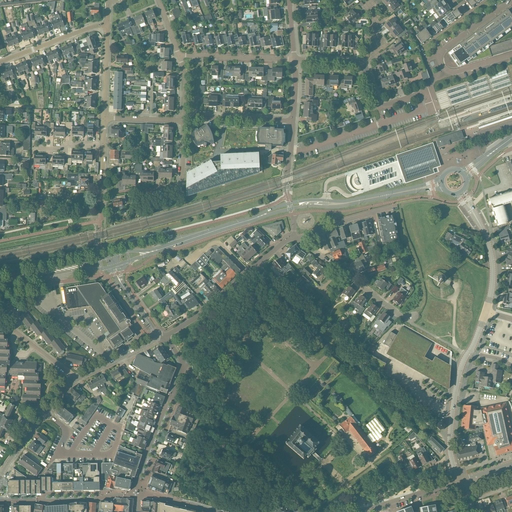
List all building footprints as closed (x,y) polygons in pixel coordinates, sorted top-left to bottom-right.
[(190,12),(185,0),(184,0),(181,1),(187,13),(190,12)] [(315,0),(303,0),(305,8),(310,8),(309,5),(316,4),(315,0)] [(398,6),(393,0),(386,6),(391,12),(393,10),(395,13),(404,6),(401,3),(398,6)] [(436,2),(431,6),(433,8),(432,9),(435,13),(437,12),(447,5),(445,3),(443,0),(437,5),(436,2)] [(471,0),(468,0),(466,2),(471,9),(476,5),(471,0)] [(99,4),(95,4),(95,8),(88,8),(88,13),(91,13),(91,15),(96,15),(99,15),(99,4)] [(183,19),(183,18),(177,5),(176,6),(176,7),(176,8),(171,10),(176,22),(183,19)] [(450,10),(447,5),(437,12),(435,13),(439,18),(437,20),(438,22),(441,21),(441,20),(446,17),(445,14),(450,10)] [(310,8),(305,8),(305,17),(317,16),(316,10),(316,7),(310,8)] [(511,7),(504,13),(504,12),(503,13),(503,14),(492,22),(492,21),(491,22),(485,27),(485,26),(484,27),(473,35),(472,36),(466,40),(465,41),(448,54),(458,67),(460,65),(461,66),(461,67),(486,59),(483,49),(490,44),(511,27),(511,7)] [(273,8),(264,8),(265,16),(267,16),(268,22),(272,21),(280,20),(279,10),(273,10),(273,8)] [(451,13),(455,20),(461,16),(456,10),(451,13)] [(155,18),(152,11),(145,14),(149,25),(153,23),(151,20),(155,18)] [(354,13),(353,11),(345,17),(351,25),(361,17),(356,12),(354,13)] [(387,24),(384,26),(389,32),(397,26),(392,20),(396,17),(395,17),(397,15),(395,13),(393,14),(387,19),(385,21),(387,24)] [(448,25),(455,20),(451,13),(446,17),(441,20),(441,21),(442,23),(445,21),(448,25)] [(26,19),(23,20),(23,22),(23,24),(24,28),(26,33),(29,40),(34,38),(30,27),(28,28),(26,23),(27,22),(31,21),(30,16),(30,14),(25,15),(26,19)] [(58,17),(57,15),(55,16),(55,18),(59,29),(64,27),(60,16),(58,17)] [(134,27),(136,32),(137,35),(143,33),(141,28),(139,29),(138,26),(144,23),(141,16),(134,19),(137,26),(134,27)] [(317,16),(305,17),(306,26),(308,26),(318,25),(317,22),(319,22),(319,18),(317,18),(317,16)] [(59,29),(55,18),(50,20),(54,30),(59,29)] [(136,32),(134,27),(133,26),(131,27),(129,21),(123,24),(125,30),(127,33),(127,34),(128,36),(136,32)] [(443,24),(442,23),(441,21),(438,22),(429,29),(430,31),(433,29),(437,33),(443,29),(441,25),(443,24)] [(127,33),(125,30),(123,24),(116,27),(119,32),(121,38),(124,37),(123,35),(127,34),(127,33)] [(44,34),(41,27),(39,28),(37,25),(35,26),(39,36),(44,34)] [(425,29),(420,33),(426,41),(431,37),(428,33),(430,31),(429,29),(426,25),(423,27),(425,29)] [(397,26),(389,32),(394,38),(396,36),(398,39),(399,38),(407,32),(405,29),(402,32),(397,26)] [(194,43),(195,45),(205,43),(204,34),(203,31),(203,29),(199,29),(199,32),(199,33),(193,35),(194,43)] [(29,40),(26,33),(23,34),(22,30),(20,31),(24,42),(29,40)] [(273,45),(272,46),(273,48),(284,46),(282,37),(283,37),(283,30),(277,31),(278,39),(272,40),(271,40),(273,45)] [(205,43),(206,46),(217,44),(215,38),(216,38),(214,31),(210,32),(210,33),(204,34),(205,43)] [(217,44),(217,46),(228,44),(226,35),(225,32),(221,32),(222,37),(216,38),(215,38),(217,44)] [(185,33),(181,33),(182,37),(184,45),(194,43),(193,35),(192,33),(188,34),(188,35),(186,36),(185,33)] [(238,39),(237,34),(233,35),(232,33),(226,35),(228,44),(228,47),(239,45),(239,44),(238,39)] [(260,40),(259,35),(256,36),(255,33),(248,35),(250,44),(250,45),(251,48),(261,45),(260,40)] [(426,41),(420,33),(416,36),(414,34),(412,35),(412,37),(416,42),(418,40),(421,44),(426,41)] [(302,44),(302,46),(305,46),(311,46),(312,34),(306,34),(306,36),(303,36),(302,41),(302,44)] [(312,34),(311,46),(317,47),(320,47),(321,41),(319,41),(317,41),(318,34),(312,34)] [(348,36),(347,48),(353,48),(356,48),(357,46),(357,43),(357,41),(357,40),(358,40),(358,39),(357,39),(357,38),(353,34),(353,35),(348,34),(348,36)] [(163,35),(153,35),(153,40),(152,40),(152,43),(147,43),(147,46),(155,46),(155,43),(163,43),(163,35)] [(240,47),(250,45),(250,44),(248,35),(244,36),(244,37),(238,39),(239,44),(239,45),(240,47)] [(267,38),(260,40),(261,45),(262,48),(272,46),(273,45),(271,40),(272,40),(270,35),(266,36),(267,38)] [(321,41),(320,47),(323,47),(329,47),(330,35),(324,35),(324,38),(321,38),(321,41)] [(330,35),(329,47),(335,47),(338,47),(339,42),(335,42),(336,35),(330,35)] [(339,42),(338,47),(341,47),(347,48),(348,36),(342,35),(342,41),(341,41),(340,41),(340,42),(339,42)] [(8,48),(14,46),(11,38),(8,39),(7,36),(4,37),(8,48)] [(85,47),(95,43),(93,37),(86,39),(87,42),(84,43),(85,46),(85,47)] [(511,39),(511,40),(510,39),(508,41),(505,42),(504,41),(502,43),(499,44),(499,43),(497,44),(493,45),(491,46),(490,44),(483,49),(486,59),(492,57),(491,56),(511,49),(511,39)] [(391,49),(389,51),(393,55),(395,54),(396,53),(398,55),(400,54),(401,56),(408,51),(405,48),(406,47),(401,41),(397,44),(396,45),(391,49)] [(97,49),(95,43),(85,47),(85,46),(81,48),(82,52),(90,49),(92,55),(97,53),(96,49),(97,49)] [(72,45),(66,47),(69,54),(72,53),(73,56),(76,55),(72,45)] [(71,58),(69,54),(66,47),(61,49),(65,59),(68,58),(69,63),(72,62),(71,58)] [(160,54),(154,53),(154,55),(151,55),(151,59),(154,59),(154,60),(159,60),(161,60),(161,58),(164,59),(164,57),(169,58),(169,49),(161,49),(161,50),(160,50),(160,54)] [(51,53),(54,60),(55,63),(60,61),(56,51),(51,53)] [(51,61),(54,60),(51,53),(46,55),(50,65),(53,64),(51,61)] [(36,58),(39,66),(41,64),(43,68),(45,67),(41,56),(36,58)] [(159,60),(158,66),(163,67),(163,71),(171,71),(172,63),(165,63),(165,60),(161,60),(159,60)] [(21,64),(24,71),(27,70),(28,73),(30,72),(26,62),(21,64)] [(66,76),(67,75),(68,75),(63,62),(59,64),(62,70),(64,69),(66,76)] [(404,69),(408,80),(411,79),(408,72),(412,71),(409,63),(403,66),(404,69)] [(218,67),(212,67),(211,76),(218,76),(218,78),(221,78),(222,71),(221,71),(221,69),(218,69),(218,67)] [(229,77),(233,77),(233,67),(226,67),(226,71),(223,71),(223,80),(229,80),(229,77)] [(240,68),(233,67),(233,77),(237,77),(237,80),(243,81),(244,72),(240,72),(240,68)] [(6,70),(9,77),(11,76),(13,79),(15,78),(11,68),(6,70)] [(250,77),(256,77),(256,68),(249,68),(249,75),(245,74),(244,81),(250,81),(250,77)] [(256,68),(256,77),(262,78),(261,81),(265,81),(264,85),(267,85),(267,81),(267,75),(263,75),(263,69),(256,68)] [(267,81),(274,81),(274,78),(281,78),(285,78),(285,72),(282,72),(282,69),(273,69),(273,70),(267,70),(267,75),(267,81)] [(404,69),(394,72),(396,77),(396,78),(399,77),(401,81),(404,79),(404,81),(408,80),(404,69)] [(9,77),(6,70),(1,72),(5,82),(7,81),(6,78),(9,77)] [(389,78),(386,79),(389,86),(390,87),(392,86),(392,85),(395,84),(393,78),(396,77),(394,72),(388,74),(389,78)] [(423,80),(429,78),(427,72),(421,74),(423,80)] [(66,76),(65,78),(65,79),(62,83),(61,84),(65,84),(65,79),(70,79),(70,75),(67,75),(66,76)] [(306,79),(305,96),(312,96),(313,89),(310,89),(310,85),(314,85),(323,85),(324,76),(314,76),(314,79),(306,79)] [(382,88),(389,86),(386,79),(382,80),(381,76),(376,77),(378,83),(380,82),(382,88)] [(338,77),(330,77),(330,81),(327,81),(326,91),(332,91),(332,86),(337,86),(338,77)] [(352,78),(344,77),(344,81),(341,81),(340,88),(347,89),(347,85),(351,86),(352,78)] [(161,89),(161,94),(163,94),(167,94),(167,90),(174,90),(175,84),(166,83),(163,83),(163,87),(162,89),(161,89)] [(262,97),(255,96),(255,108),(262,109),(262,99),(266,99),(267,92),(262,92),(262,97)] [(221,94),(214,94),(214,97),(209,97),(209,106),(217,107),(217,101),(221,101),(221,94)] [(232,107),(232,96),(223,95),(222,103),(225,103),(225,107),(232,107)] [(239,96),(232,96),(232,107),(238,108),(238,104),(241,104),(242,96),(239,96)] [(273,97),(268,97),(268,105),(268,107),(271,108),(271,109),(280,110),(281,102),(273,101),(273,97)] [(304,110),(313,111),(313,107),(317,108),(317,101),(308,100),(308,104),(304,103),(304,110)] [(356,103),(355,100),(348,103),(349,106),(351,105),(352,108),(354,108),(355,113),(362,111),(359,102),(356,103)] [(12,109),(4,109),(4,111),(0,111),(0,121),(8,121),(8,115),(11,115),(12,109)] [(313,115),(313,111),(304,110),(303,117),(307,118),(306,121),(316,122),(316,115),(313,115)] [(69,130),(69,123),(65,122),(65,128),(60,128),(59,137),(65,138),(65,129),(69,130)] [(35,137),(41,137),(41,127),(35,127),(35,123),(32,123),(32,130),(35,130),(35,137)] [(47,130),(50,130),(50,123),(44,123),(44,127),(41,127),(41,137),(47,137),(47,130)] [(59,137),(60,128),(54,127),(54,123),(50,123),(50,130),(54,130),(53,137),(59,137)] [(73,123),(69,123),(69,130),(72,130),(72,137),(78,137),(78,127),(72,127),(73,123)] [(87,127),(88,127),(88,123),(84,123),(84,127),(78,127),(78,137),(84,137),(84,130),(87,130),(87,127)] [(209,128),(207,124),(200,129),(200,130),(198,131),(197,129),(191,130),(191,135),(192,139),(194,144),(197,147),(196,146),(203,143),(204,142),(204,143),(203,147),(206,148),(207,144),(210,143),(210,144),(210,143),(214,142),(214,143),(213,138),(212,133),(209,128)] [(164,135),(173,135),(173,128),(170,128),(171,126),(164,125),(164,128),(164,135)] [(4,126),(0,126),(0,138),(8,138),(8,133),(12,133),(13,127),(4,126)] [(112,127),(112,134),(115,134),(115,138),(123,138),(123,132),(121,132),(122,128),(112,127)] [(274,128),(270,128),(270,129),(259,129),(258,132),(258,137),(256,137),(258,137),(258,142),(257,142),(258,145),(265,145),(265,147),(265,150),(271,150),(271,147),(282,147),(283,144),(283,139),(285,139),(283,139),(283,134),(283,131),(274,131),(274,128)] [(459,140),(457,134),(445,138),(436,141),(438,147),(447,144),(448,146),(450,145),(450,143),(459,140)] [(149,140),(149,143),(152,143),(155,143),(170,144),(170,141),(173,141),(173,135),(164,135),(163,135),(163,138),(162,138),(161,140),(152,140),(149,140)] [(10,143),(0,143),(0,155),(14,156),(14,148),(10,148),(10,143)] [(164,152),(164,153),(172,153),(173,146),(169,146),(170,144),(155,143),(155,146),(160,146),(160,152),(164,152)] [(187,167),(187,174),(186,189),(186,196),(259,172),(259,156),(261,156),(266,154),(268,152),(271,150),(265,150),(265,147),(220,149),(216,151),(210,144),(210,143),(207,144),(206,148),(210,154),(187,167)] [(335,176),(336,176),(336,177),(336,179),(346,175),(346,176),(346,177),(345,177),(345,178),(345,179),(345,180),(345,181),(345,182),(345,183),(345,184),(345,185),(346,186),(346,187),(346,188),(347,189),(347,190),(348,191),(349,191),(349,192),(350,193),(351,193),(352,194),(356,193),(358,192),(360,191),(359,190),(361,190),(362,191),(362,192),(363,193),(385,186),(388,189),(405,184),(422,178),(425,177),(432,175),(434,174),(439,172),(438,168),(440,167),(438,158),(433,144),(396,156),(382,161),(344,173),(335,176)] [(109,152),(109,161),(109,164),(113,164),(113,165),(117,165),(117,152),(117,151),(114,151),(114,152),(112,152),(112,151),(110,151),(110,152),(109,152)] [(67,166),(71,166),(71,162),(77,162),(77,152),(71,152),(71,159),(68,159),(67,164),(67,166)] [(86,166),(86,162),(86,159),(83,159),(83,152),(77,152),(77,162),(83,162),(82,166),(86,166)] [(86,162),(86,165),(92,165),(92,166),(95,166),(95,168),(98,168),(98,163),(96,163),(96,159),(92,159),(92,152),(86,152),(86,159),(86,162)] [(283,153),(279,153),(276,153),(274,153),(273,154),(271,155),(270,156),(269,158),(267,158),(266,159),(267,159),(268,163),(272,164),(272,165),(273,165),(273,166),(276,166),(276,165),(277,165),(278,165),(280,165),(280,161),(282,161),(283,153)] [(34,166),(39,166),(40,156),(34,156),(34,163),(30,163),(30,170),(34,170),(34,166)] [(39,166),(39,169),(45,170),(45,172),(48,172),(48,170),(49,170),(49,163),(45,163),(46,156),(40,156),(39,166)] [(52,166),(58,166),(58,157),(53,156),(52,163),(49,163),(49,170),(52,170),(52,166)] [(58,157),(58,166),(64,166),(64,171),(67,171),(67,166),(67,164),(64,164),(64,157),(58,157)] [(13,158),(0,158),(0,162),(0,161),(0,172),(4,172),(4,165),(13,165),(13,158)] [(156,173),(157,161),(155,161),(154,161),(153,170),(150,169),(150,173),(147,173),(147,182),(153,182),(154,173),(156,173)] [(160,161),(157,161),(156,168),(158,168),(158,170),(159,170),(159,178),(165,178),(165,169),(162,169),(162,166),(160,166),(160,161)] [(124,172),(120,172),(120,168),(117,169),(117,171),(117,175),(120,175),(120,183),(122,183),(122,185),(129,185),(129,177),(129,176),(125,176),(125,174),(124,172)] [(13,175),(0,174),(0,186),(3,186),(3,180),(10,180),(11,180),(12,179),(13,178),(13,175)] [(89,183),(89,179),(77,179),(77,174),(67,174),(66,187),(75,187),(75,190),(80,190),(80,187),(89,188),(89,187),(89,186),(89,184),(89,183)] [(0,198),(3,199),(3,193),(9,193),(9,188),(1,188),(1,191),(0,191),(0,198)] [(498,196),(489,199),(491,205),(490,205),(491,207),(492,207),(493,209),(492,209),(493,212),(497,226),(505,224),(507,224),(507,223),(508,223),(507,221),(502,204),(511,200),(511,191),(503,194),(498,196)] [(126,203),(125,196),(117,197),(117,200),(112,201),(114,209),(116,208),(116,207),(123,206),(122,203),(126,203)] [(0,206),(1,206),(1,209),(7,210),(9,210),(9,205),(2,205),(3,199),(0,198),(0,206)] [(394,216),(378,219),(380,229),(379,229),(380,234),(382,245),(399,242),(396,227),(396,222),(395,222),(394,216)] [(284,229),(282,222),(262,227),(273,238),(276,235),(276,236),(279,233),(277,232),(278,232),(278,231),(278,230),(284,229)] [(365,236),(373,234),(370,222),(362,224),(365,236)] [(351,227),(349,227),(352,237),(354,244),(360,242),(358,239),(361,238),(359,232),(361,231),(360,228),(358,228),(357,225),(355,225),(351,226),(351,227)] [(510,229),(509,226),(501,229),(502,231),(498,232),(502,243),(509,240),(508,235),(511,234),(510,229)] [(341,229),(339,230),(342,240),(349,238),(349,237),(351,237),(350,233),(347,234),(346,228),(344,228),(343,227),(341,228),(341,229)] [(254,236),(250,240),(254,244),(257,242),(262,248),(263,247),(263,248),(266,245),(265,245),(267,243),(265,240),(263,238),(266,235),(259,229),(258,230),(253,234),(254,236)] [(326,233),(327,235),(320,238),(325,251),(329,249),(330,253),(339,249),(343,249),(346,248),(344,240),(337,243),(335,238),(338,237),(335,229),(326,233)] [(447,233),(446,232),(443,237),(444,237),(443,238),(444,239),(442,240),(445,242),(446,241),(448,242),(452,236),(447,233)] [(241,235),(235,240),(238,243),(243,238),(246,241),(249,239),(244,235),(243,233),(241,235)] [(466,241),(454,235),(451,240),(461,245),(458,249),(468,256),(472,250),(464,244),(466,241)] [(368,252),(364,241),(358,244),(362,254),(353,257),(357,264),(350,267),(354,275),(364,270),(362,266),(367,264),(365,260),(362,254),(368,252)] [(244,243),(240,246),(251,258),(257,253),(251,246),(249,248),(244,243)] [(251,258),(240,246),(238,248),(240,251),(237,253),(240,256),(246,263),(251,258)] [(296,248),(295,246),(291,249),(289,248),(289,249),(288,251),(287,252),(285,254),(290,259),(296,254),(303,259),(306,254),(296,248)] [(215,256),(211,260),(218,265),(223,260),(227,264),(230,268),(236,276),(240,272),(218,248),(213,254),(215,256)] [(347,257),(343,249),(339,249),(339,250),(331,253),(333,258),(334,258),(336,262),(342,259),(347,257)] [(203,254),(199,258),(206,264),(209,260),(203,254)] [(401,266),(398,257),(392,259),(394,264),(395,265),(393,266),(394,268),(395,267),(396,268),(401,266)] [(199,258),(195,261),(202,268),(205,266),(205,265),(205,264),(206,264),(199,258)] [(273,264),(280,273),(282,275),(289,270),(291,268),(288,264),(285,266),(283,263),(281,260),(281,261),(279,259),(276,262),(275,261),(273,263),(273,264)] [(314,260),(310,264),(313,267),(314,266),(316,268),(317,269),(312,274),(313,274),(312,275),(314,277),(315,276),(317,278),(321,274),(322,275),(325,271),(319,265),(316,263),(317,263),(314,260)] [(202,268),(195,261),(190,266),(195,271),(198,268),(199,270),(201,268),(202,268)] [(223,267),(220,270),(225,274),(226,273),(232,280),(236,276),(230,268),(227,264),(225,265),(223,267)] [(385,269),(384,264),(367,270),(369,275),(385,269)] [(179,284),(182,281),(176,275),(180,271),(176,267),(172,271),(166,276),(170,281),(175,286),(178,283),(179,284)] [(312,273),(305,267),(303,270),(309,276),(312,273)] [(232,280),(226,273),(225,274),(220,270),(212,278),(213,279),(216,283),(222,289),(232,280)] [(198,287),(206,279),(201,273),(190,283),(195,289),(198,287)] [(310,280),(304,275),(301,278),(303,280),(300,284),(301,284),(295,290),(302,296),(307,290),(303,286),(306,282),(308,284),(310,280)] [(147,278),(145,276),(143,277),(136,282),(136,283),(138,286),(138,285),(140,288),(142,287),(147,284),(148,286),(150,284),(150,283),(152,281),(149,277),(147,278)] [(163,279),(161,281),(165,286),(168,283),(173,288),(174,288),(175,286),(170,281),(166,276),(165,277),(163,279)] [(441,276),(440,276),(439,276),(438,277),(437,278),(437,280),(437,282),(438,283),(439,284),(440,284),(442,284),(443,284),(444,284),(444,283),(445,283),(445,282),(445,281),(445,280),(445,279),(445,278),(444,277),(443,276),(442,276),(441,276)] [(214,285),(216,283),(213,279),(211,281),(209,280),(208,281),(209,282),(207,285),(208,287),(208,288),(210,290),(212,289),(216,294),(220,291),(214,285)] [(376,281),(375,282),(375,283),(377,285),(376,286),(382,290),(385,285),(388,287),(386,289),(389,291),(393,286),(387,282),(388,281),(386,280),(384,282),(381,279),(379,281),(378,280),(376,281)] [(172,289),(171,290),(172,290),(174,294),(175,295),(176,294),(186,285),(182,281),(180,283),(179,284),(178,283),(175,286),(174,288),(173,288),(172,289)] [(98,283),(97,283),(64,289),(68,309),(68,310),(69,310),(91,306),(108,332),(104,334),(106,337),(115,350),(136,336),(130,328),(130,327),(131,325),(130,323),(131,322),(130,322),(130,321),(129,320),(128,320),(128,321),(127,319),(128,318),(111,293),(107,295),(100,285),(100,284),(99,284),(98,283)] [(207,285),(201,290),(204,293),(203,294),(210,301),(216,294),(212,289),(210,290),(208,288),(208,287),(207,285)] [(352,289),(349,287),(346,291),(345,290),(342,294),(343,294),(340,297),(344,299),(346,296),(349,299),(355,291),(354,291),(354,290),(352,289)] [(397,296),(394,300),(397,302),(396,303),(398,305),(399,304),(400,304),(400,305),(402,302),(402,301),(405,297),(408,293),(402,288),(398,293),(396,295),(397,296)] [(156,289),(150,293),(156,301),(162,297),(160,295),(161,294),(158,289),(156,290),(156,289)] [(511,289),(509,289),(508,294),(504,293),(502,304),(507,305),(507,303),(511,303),(511,289)] [(175,295),(174,294),(172,290),(162,298),(163,301),(160,303),(164,309),(169,317),(168,317),(171,321),(179,316),(176,312),(174,310),(180,307),(179,306),(182,304),(176,294),(175,295)] [(198,301),(195,297),(193,293),(182,300),(187,308),(188,308),(190,310),(192,309),(193,310),(197,307),(196,306),(199,305),(197,302),(198,301)] [(362,296),(361,295),(358,300),(357,299),(354,303),(355,303),(352,306),(358,310),(357,313),(360,315),(365,309),(362,307),(367,300),(366,300),(366,299),(364,298),(361,297),(362,296)] [(375,307),(372,305),(369,308),(367,311),(366,310),(363,313),(370,319),(372,316),(373,316),(378,309),(377,308),(377,307),(376,306),(375,307)] [(20,318),(24,323),(30,318),(26,313),(20,318)] [(378,319),(375,324),(378,326),(377,327),(383,332),(387,326),(388,327),(391,323),(388,320),(389,319),(390,318),(388,316),(387,315),(385,313),(385,314),(384,313),(379,320),(378,319)] [(34,323),(30,318),(24,323),(28,328),(30,326),(30,327),(34,323)] [(30,327),(34,332),(41,327),(37,322),(34,323),(30,327)] [(38,337),(40,335),(45,332),(41,327),(34,332),(38,337)] [(431,344),(402,327),(397,336),(390,332),(383,344),(389,347),(390,348),(390,349),(389,349),(387,353),(425,375),(449,389),(449,382),(449,380),(450,380),(451,380),(449,380),(450,374),(450,373),(450,364),(450,366),(438,360),(438,359),(437,359),(436,359),(435,359),(434,359),(434,360),(433,360),(432,361),(432,362),(424,358),(425,356),(431,344)] [(45,332),(40,335),(44,340),(51,335),(47,330),(45,332)] [(0,390),(5,391),(6,380),(4,380),(4,376),(18,377),(18,376),(24,377),(25,377),(25,381),(24,381),(23,388),(27,389),(27,396),(23,395),(23,402),(26,402),(26,406),(30,406),(31,403),(36,403),(37,400),(40,400),(40,385),(37,385),(37,382),(38,382),(39,374),(41,374),(42,365),(37,364),(37,363),(12,362),(12,366),(10,366),(10,362),(8,362),(8,359),(9,359),(10,351),(6,351),(6,347),(7,348),(8,340),(4,340),(4,336),(4,334),(0,333),(0,390)] [(51,344),(55,340),(51,335),(44,340),(48,345),(51,344)] [(55,340),(51,344),(55,349),(61,344),(58,338),(55,340)] [(65,349),(61,344),(55,349),(59,354),(61,352),(62,354),(65,352),(63,350),(65,349)] [(377,347),(373,345),(363,355),(369,361),(372,355),(377,347)] [(157,358),(165,353),(161,347),(157,350),(157,349),(151,353),(149,350),(144,353),(149,358),(152,356),(155,354),(157,358)] [(169,359),(165,353),(157,358),(159,361),(157,362),(156,363),(163,365),(164,362),(166,360),(167,361),(169,359)] [(73,365),(75,356),(67,354),(65,363),(73,365)] [(133,366),(141,369),(152,374),(155,363),(154,363),(152,360),(139,355),(136,357),(133,366)] [(83,358),(75,356),(73,365),(81,366),(83,358)] [(163,365),(156,363),(155,363),(152,374),(141,369),(137,380),(135,383),(159,393),(159,391),(167,394),(169,388),(169,387),(172,379),(176,369),(168,366),(167,366),(163,365)] [(498,365),(493,364),(492,370),(491,376),(483,375),(483,373),(476,372),(475,382),(479,383),(478,388),(483,389),(483,387),(493,389),(494,383),(500,384),(502,371),(498,370),(498,365)] [(120,372),(119,369),(110,373),(114,381),(122,376),(124,378),(129,374),(125,370),(120,372)] [(95,380),(98,386),(100,388),(100,389),(101,392),(102,393),(105,395),(108,392),(103,384),(106,382),(103,376),(95,380)] [(98,386),(95,380),(88,384),(91,390),(98,386)] [(137,380),(129,392),(133,395),(136,397),(159,406),(161,407),(165,397),(158,394),(159,393),(135,383),(137,380)] [(74,391),(71,388),(64,396),(69,400),(71,398),(76,403),(79,400),(81,402),(85,397),(76,389),(74,391)] [(132,407),(126,421),(142,428),(150,432),(151,433),(156,422),(153,421),(156,415),(159,406),(136,397),(132,407)] [(17,407),(10,403),(5,415),(3,414),(3,416),(2,417),(0,415),(0,438),(0,439),(4,430),(7,432),(8,431),(13,421),(11,420),(12,418),(10,417),(14,408),(16,409),(17,407)] [(99,406),(93,403),(88,410),(93,413),(99,406)] [(511,439),(511,436),(505,404),(480,409),(480,411),(478,411),(476,411),(477,408),(464,406),(461,428),(475,430),(476,430),(476,426),(479,427),(484,426),(488,445),(494,444),(494,445),(495,445),(496,446),(497,446),(497,447),(494,448),(496,455),(511,450),(511,442),(511,440),(511,439)] [(75,416),(62,405),(55,413),(56,415),(67,424),(68,424),(75,416)] [(187,410),(178,406),(174,417),(173,416),(170,425),(176,427),(176,430),(173,429),(172,433),(192,438),(199,419),(194,417),(195,415),(186,411),(187,410)] [(126,411),(125,411),(122,409),(119,407),(115,414),(118,416),(121,418),(126,411)] [(366,437),(351,417),(340,426),(345,433),(349,430),(363,449),(370,457),(377,452),(370,441),(385,430),(376,418),(365,426),(371,433),(366,437)] [(150,432),(126,421),(123,430),(124,431),(148,440),(151,433),(150,432)] [(442,423),(438,424),(437,428),(440,430),(440,431),(442,430),(444,430),(444,429),(445,426),(445,425),(444,425),(442,423)] [(299,428),(286,443),(305,460),(307,457),(308,458),(312,454),(314,452),(316,450),(315,449),(320,443),(303,428),(301,426),(299,428)] [(148,440),(124,431),(121,440),(144,450),(148,440)] [(168,434),(167,434),(164,441),(173,445),(173,444),(182,448),(183,443),(189,446),(190,441),(183,439),(180,437),(180,438),(176,436),(176,437),(169,434),(168,434)] [(483,440),(481,434),(466,437),(467,444),(470,443),(471,447),(465,448),(465,447),(456,449),(458,459),(479,454),(477,449),(477,446),(476,446),(475,442),(483,440)] [(28,447),(29,447),(29,448),(35,453),(38,455),(43,448),(40,446),(39,444),(40,442),(43,445),(47,439),(41,435),(37,440),(38,441),(36,443),(34,441),(31,445),(30,445),(28,447)] [(441,447),(431,438),(428,441),(434,447),(433,449),(436,452),(437,451),(440,453),(443,449),(441,447)] [(119,446),(113,464),(111,471),(117,473),(116,480),(124,482),(125,480),(127,480),(132,481),(132,477),(135,478),(142,455),(137,454),(137,453),(119,446)] [(424,448),(421,449),(420,447),(415,450),(423,465),(424,464),(425,465),(427,464),(427,463),(429,462),(433,460),(429,456),(427,457),(426,456),(428,455),(424,448)] [(172,452),(166,449),(165,450),(163,449),(162,453),(161,452),(160,455),(160,456),(169,459),(170,456),(174,457),(176,454),(172,452)] [(42,469),(24,455),(18,463),(37,477),(42,469)] [(415,457),(413,455),(406,459),(409,464),(410,464),(414,470),(420,467),(415,457)] [(164,480),(166,475),(161,473),(162,471),(166,472),(168,469),(170,470),(172,465),(166,463),(165,464),(157,461),(153,471),(152,472),(154,472),(153,475),(164,480)] [(44,475),(52,475),(52,468),(54,464),(51,464),(44,474),(44,475)] [(52,478),(52,491),(61,491),(61,464),(54,464),(52,468),(52,475),(52,478)] [(61,491),(73,491),(73,464),(67,464),(61,464),(61,491)] [(73,491),(83,491),(83,478),(91,464),(73,464),(73,491)] [(83,478),(83,491),(98,491),(99,489),(99,487),(99,473),(98,471),(97,464),(91,464),(83,478)] [(114,488),(116,480),(117,473),(111,471),(113,464),(102,464),(102,478),(102,480),(103,481),(107,481),(105,487),(104,487),(104,488),(105,488),(105,490),(114,490),(114,488)] [(21,481),(26,481),(26,477),(13,468),(5,479),(8,481),(8,495),(21,494),(21,481)] [(164,480),(153,475),(152,475),(151,477),(150,478),(149,480),(149,481),(148,482),(148,484),(148,485),(147,487),(163,494),(163,493),(167,494),(174,477),(167,475),(166,475),(164,480)] [(42,491),(52,491),(52,478),(41,478),(41,483),(37,483),(37,481),(26,481),(21,481),(21,494),(42,494),(42,491)] [(116,480),(114,488),(115,488),(115,489),(126,492),(126,491),(127,491),(130,489),(132,481),(127,480),(125,480),(124,482),(116,480)] [(114,500),(112,511),(118,511),(119,511),(121,511),(131,511),(133,500),(132,500),(122,499),(121,500),(114,499),(114,500)] [(112,511),(114,500),(109,500),(108,502),(105,502),(101,501),(100,503),(99,511),(112,511)] [(495,505),(492,506),(494,511),(507,511),(507,510),(505,511),(504,509),(501,500),(494,503),(495,505)] [(141,511),(158,511),(159,503),(158,503),(153,502),(153,503),(151,503),(151,501),(142,501),(141,511)] [(87,511),(88,504),(86,504),(79,503),(75,503),(75,504),(68,505),(68,510),(68,511),(87,511)] [(95,511),(96,504),(88,503),(88,504),(87,511),(95,511)] [(173,506),(159,503),(158,511),(199,511),(197,511),(190,510),(180,508),(173,506)]
